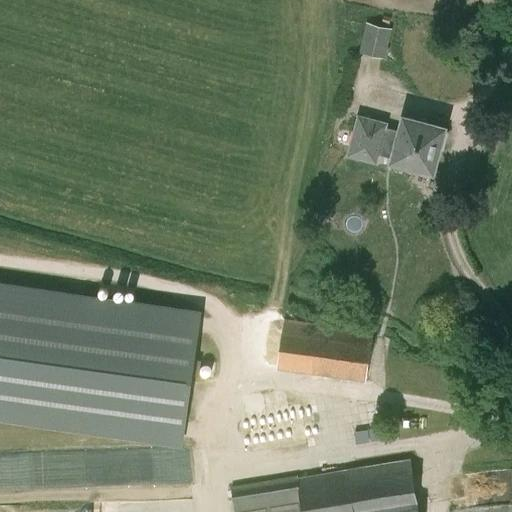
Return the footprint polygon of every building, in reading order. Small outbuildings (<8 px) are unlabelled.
[(366,21),(360,52),(385,58),(392,27),(366,21)] [(359,118),(349,154),(375,161),(384,124),(359,118)] [(393,158),(430,169),(442,129),(404,118),(393,158)] [(0,412),(180,442),(200,318),(0,285),(0,412)] [(285,320),(277,367),(365,380),(373,332),(285,320)] [(298,478),(297,476),(231,487),(235,511),(417,511),(409,459),(298,478)]
